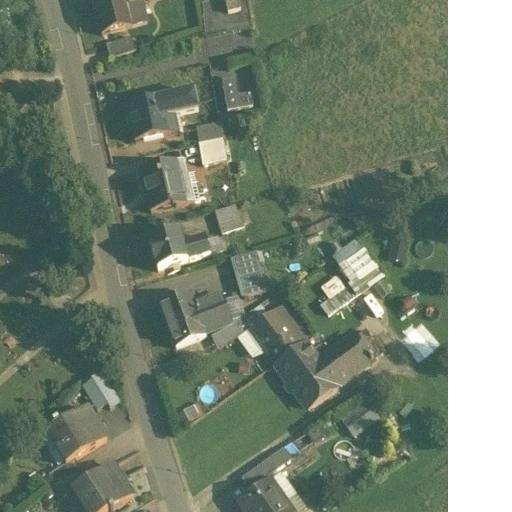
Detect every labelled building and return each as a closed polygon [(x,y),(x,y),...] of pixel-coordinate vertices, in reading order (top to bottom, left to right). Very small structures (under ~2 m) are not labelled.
[(0,0),(0,9),(9,7),(6,0),(0,0)] [(140,0),(107,0),(93,4),(103,41),(149,28),(140,0)] [(109,61),(134,53),(130,38),(104,47),(109,61)] [(237,80),(221,81),(223,113),(252,111),(251,94),(238,95),(237,80)] [(125,106),(133,143),(182,133),(178,115),(205,110),(200,89),(125,106)] [(197,130),(205,168),(229,163),(222,125),(197,130)] [(185,165),(145,173),(153,216),(194,208),(185,165)] [(215,214),(219,225),(241,218),(236,208),(215,214)] [(241,218),(219,225),(222,235),(246,228),(241,218)] [(150,239),(160,273),(229,252),(225,241),(218,238),(209,240),(208,236),(185,242),(181,230),(150,239)] [(328,318),(384,279),(356,239),(327,260),(338,276),(320,289),(329,301),(321,307),(328,318)] [(257,253),(232,260),(236,273),(261,266),(257,253)] [(261,266),(236,273),(239,285),(264,278),(261,266)] [(264,278),(239,285),(243,298),(268,291),(264,278)] [(193,294),(160,305),(176,351),(209,340),(207,335),(235,325),(226,301),(199,311),(193,294)] [(262,306),(235,325),(244,338),(271,318),(262,306)] [(244,338),(240,341),(254,361),(256,363),(266,356),(274,367),(310,342),(312,340),(287,306),(271,318),(244,338)] [(323,359),(344,389),(381,362),(359,332),(323,359)] [(310,342),(274,367),(308,414),(344,389),(323,359),(310,342)] [(106,378),(85,390),(99,415),(111,408),(112,411),(122,405),(106,378)] [(358,435),(379,422),(367,403),(346,416),(358,435)] [(108,441),(88,409),(48,434),(69,466),(76,462),(108,441)] [(285,450),(242,480),(253,496),(281,477),(278,472),(293,462),(285,450)] [(76,462),(69,466),(50,478),(57,488),(82,471),(76,462)] [(89,482),(73,493),(85,511),(116,511),(139,498),(117,465),(89,482)] [(82,471),(57,488),(64,499),(73,493),(89,482),(82,471)] [(253,496),(240,505),(244,511),(304,511),(308,510),(284,475),(281,477),(253,496)]
